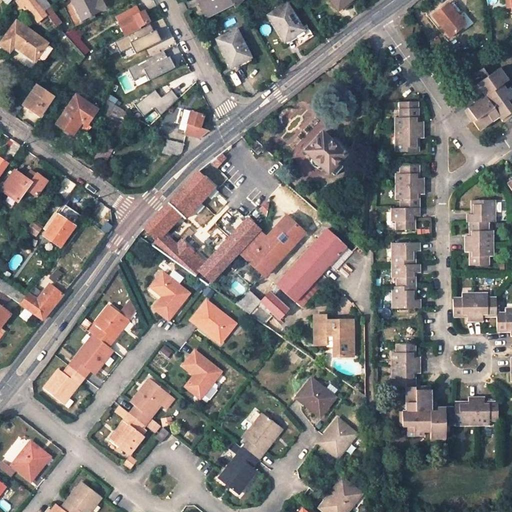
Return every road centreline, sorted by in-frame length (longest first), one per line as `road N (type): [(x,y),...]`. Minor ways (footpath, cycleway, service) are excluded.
road 1 (tertiary): [(135,214),(6,386)]
road 2 (residential): [(443,190),(445,339),(468,360)]
road 3 (tertiary): [(378,17),(235,126)]
road 4 (unclassified): [(0,118),(135,214)]
road 5 (residential): [(179,338),(156,329),(72,440)]
road 6 (residential): [(166,0),(235,126)]
road 7 (tertiary): [(235,126),(135,214)]
